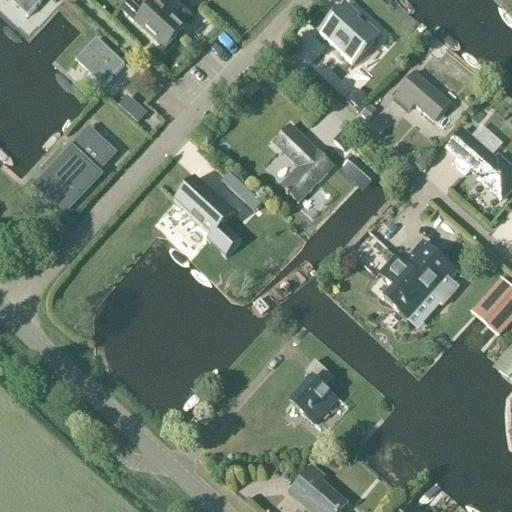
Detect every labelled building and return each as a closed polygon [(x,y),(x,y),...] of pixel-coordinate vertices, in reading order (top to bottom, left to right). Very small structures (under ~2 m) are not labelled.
[(6,0),(27,19),(45,0),(6,0)] [(144,17),(129,2),(119,13),(134,27),(135,26),(163,52),(184,30),(156,3),(144,17)] [(330,19),(315,37),(360,76),(376,58),(330,19)] [(96,42),(75,64),(103,90),(124,68),(96,42)] [(414,108),(434,126),(450,107),(414,75),(393,99),(409,113),(414,108)] [(378,98),(386,105),(397,92),(389,85),(378,98)] [(136,111),(129,120),(139,129),(147,120),(136,111)] [(333,170),(310,148),(290,128),(283,135),(273,146),(298,171),(281,189),(298,206),(328,175),(333,170)] [(115,156),(89,132),(74,149),(81,156),(79,158),(78,157),(48,188),(72,210),(101,178),(96,173),(98,171),(99,172),(115,156)] [(457,161),(452,166),(465,178),(470,172),(479,180),(477,182),(500,202),(511,188),(511,172),(497,160),(495,162),(473,142),(461,133),(446,151),(457,161)] [(377,180),(353,159),(343,171),(361,197),(377,180)] [(234,219),(235,218),(195,181),(194,182),(195,184),(176,205),(175,203),(173,205),(210,238),(206,243),(225,261),(227,259),(225,258),(239,243),(240,244),(242,243),(224,227),(232,218),(234,219)] [(424,245),(411,259),(415,262),(407,270),(395,259),(379,277),(395,291),(385,302),(407,322),(430,297),(441,308),(459,289),(450,281),(456,274),(424,245)] [(511,324),(511,292),(500,281),(469,315),(497,341),(511,324)] [(511,346),(492,370),(511,386),(511,346)] [(336,377),(341,372),(324,356),(319,361),(336,377)] [(291,408),(314,428),(336,402),(323,390),(332,379),(315,363),(305,374),(314,382),(291,408)] [(311,468),(291,491),(304,503),(301,507),(306,511),(342,511),(347,507),(321,484),(325,480),(311,468)]
